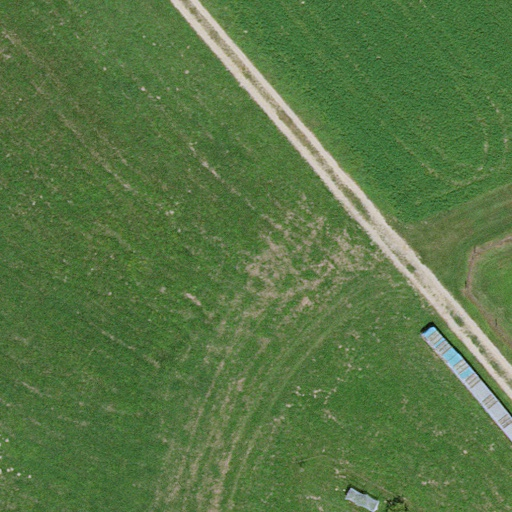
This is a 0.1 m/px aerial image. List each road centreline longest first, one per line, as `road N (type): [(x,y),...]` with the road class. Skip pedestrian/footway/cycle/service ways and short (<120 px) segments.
road 1 (track): [(173,0),(511,399)]
road 2 (track): [(402,269),(511,202)]
